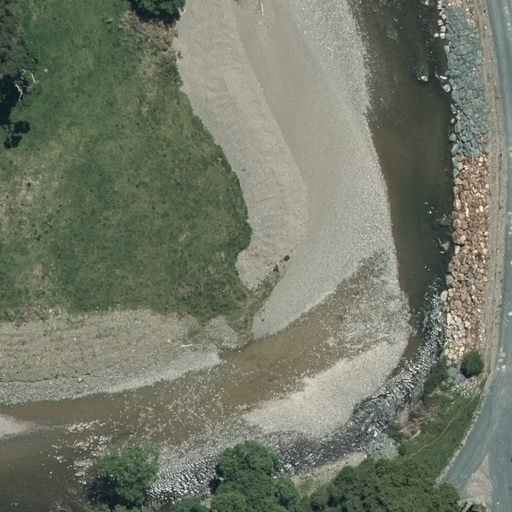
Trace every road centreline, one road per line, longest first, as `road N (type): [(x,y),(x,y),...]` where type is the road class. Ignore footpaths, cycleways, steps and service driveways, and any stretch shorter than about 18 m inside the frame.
road 1 (track): [(511,342),(499,432),(388,511)]
road 2 (track): [(501,0),(511,183)]
